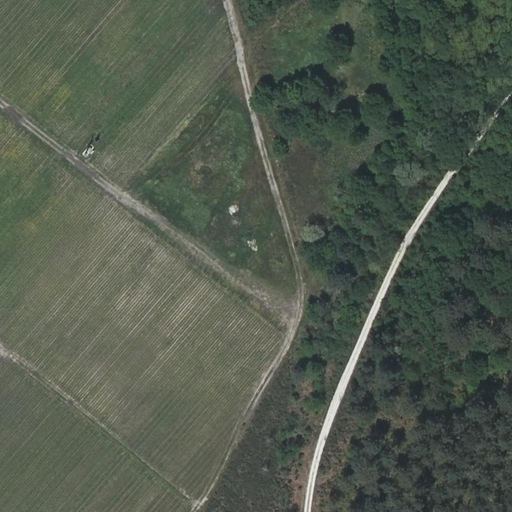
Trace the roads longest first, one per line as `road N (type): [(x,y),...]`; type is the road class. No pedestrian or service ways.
road 1 (track): [(228,0),(303,304),(199,511)]
road 2 (track): [(306,511),(343,381),(390,274),(429,205),(511,92)]
road 3 (track): [(0,100),(295,324)]
road 4 (track): [(0,341),(203,506)]
